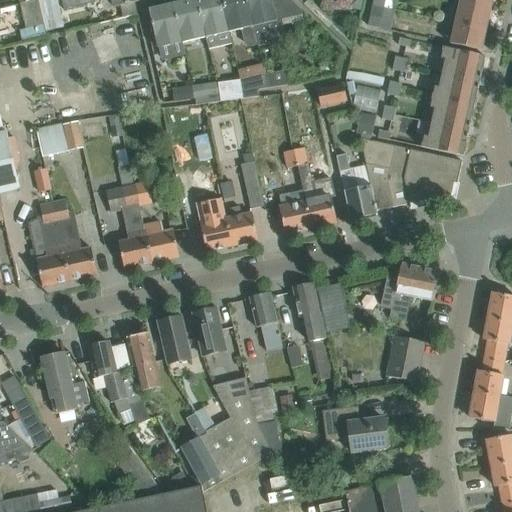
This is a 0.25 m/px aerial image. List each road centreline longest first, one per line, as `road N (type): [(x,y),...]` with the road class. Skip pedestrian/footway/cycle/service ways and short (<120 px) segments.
road 1 (residential): [(0,322),(478,222)]
road 2 (residential): [(448,511),(439,436),(478,222)]
road 3 (residential): [(511,72),(497,123),(511,191)]
